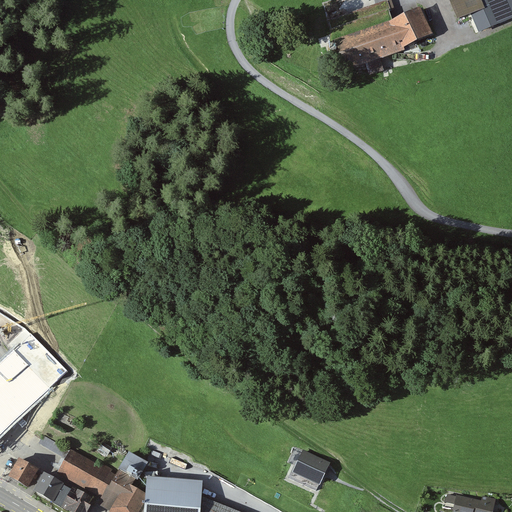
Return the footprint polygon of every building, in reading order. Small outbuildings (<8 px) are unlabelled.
[(392,0),(337,22),(356,70),(439,37),(428,9),(400,20),(392,0)] [(511,0),(447,0),(457,23),(470,18),(479,34),(511,22),(511,0)] [(13,453),(0,446),(0,467),(4,470),(13,453)] [(119,477),(73,453),(61,476),(107,500),(104,506),(114,511),(143,511),(152,496),(138,489),(142,481),(123,471),(119,477)] [(152,464),(132,454),(124,469),(144,480),(152,464)] [(332,467),(301,455),(291,476),(323,489),(332,467)] [(44,471),(23,460),(14,478),(34,489),(44,471)] [(77,490),(49,474),(38,493),(67,509),(77,490)] [(208,484),(158,479),(157,511),(235,511),(209,502),(208,484)] [(448,487),(449,496),(457,496),(457,487),(448,487)] [(97,511),(102,501),(79,490),(69,510),(72,511),(97,511)] [(501,511),(503,506),(463,498),(460,511),(501,511)]
